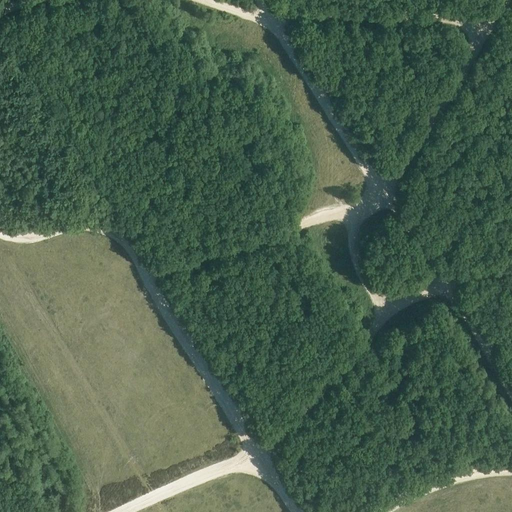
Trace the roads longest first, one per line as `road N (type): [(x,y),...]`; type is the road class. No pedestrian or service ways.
road 1 (track): [(149,277),(367,204),(397,172),(505,0)]
road 2 (track): [(122,511),(256,452),(397,305),(458,278),(511,269)]
road 3 (track): [(511,389),(260,0)]
road 4 (track): [(297,511),(127,242),(81,223),(30,235),(0,230)]
road 5 (track): [(490,21),(271,18),(200,0)]
road 6 (track): [(380,511),(434,483),(511,468)]
